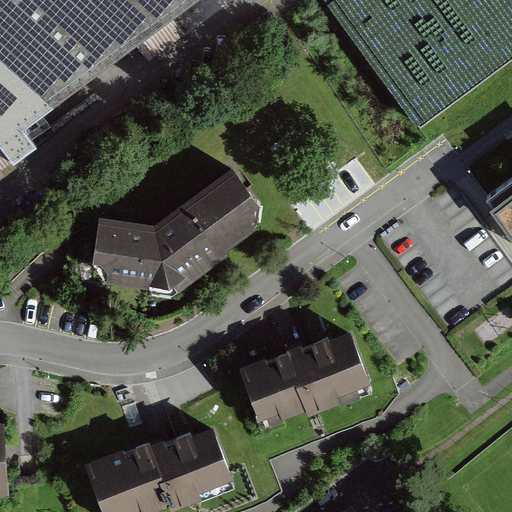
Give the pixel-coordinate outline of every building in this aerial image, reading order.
[(0,0),(0,139),(193,0),(0,0)] [(511,0),(346,0),(419,111),(511,50),(511,0)] [(260,219),(225,172),(147,226),(91,222),(78,279),(152,294),(260,219)] [(511,176),(481,199),(511,241),(511,176)] [(348,327),(248,363),(267,419),(368,384),(348,327)] [(209,422),(95,462),(112,511),(143,511),(230,482),(209,422)]
